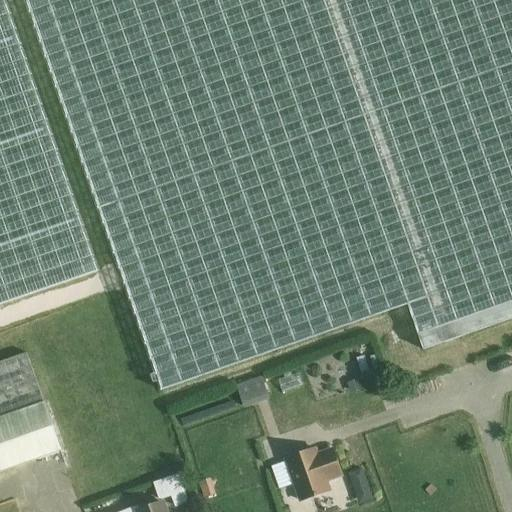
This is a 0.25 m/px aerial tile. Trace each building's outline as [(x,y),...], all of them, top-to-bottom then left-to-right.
[(0,0),(0,306),(97,273),(3,0),(0,0)] [(511,0),(26,0),(163,392),(401,309),(408,306),(418,335),(511,302),(511,0)] [(44,402),(44,403),(25,353),(0,362),(0,473),(62,452),(44,402)] [(307,364),(289,366),(291,377),(308,374),(307,364)] [(326,481),(341,476),(332,450),(312,457),(308,455),(308,453),(307,452),(286,460),(300,501),(330,491),(326,481)] [(152,485),(156,499),(175,492),(171,479),(152,485)] [(205,511),(202,502),(189,506),(190,511),(205,511)] [(138,511),(165,511),(163,503),(138,511)]
